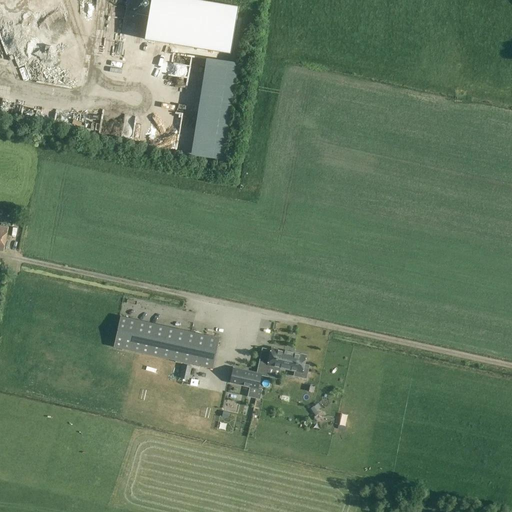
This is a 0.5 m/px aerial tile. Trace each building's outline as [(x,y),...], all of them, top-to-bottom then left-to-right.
[(120,25),(122,5),(106,3),(104,24),(120,25)] [(152,65),(140,65),(140,74),(152,73),(152,65)] [(226,95),(231,66),(222,65),(221,71),(210,70),(209,76),(218,78),(216,89),(220,90),(219,94),(226,95)] [(127,123),(129,111),(114,108),(112,123),(116,123),(115,132),(121,133),(121,134),(128,135),(129,129),(125,129),(126,123),(127,123)] [(106,123),(108,113),(99,111),(97,121),(106,123)] [(78,132),(91,134),(93,121),(79,120),(78,132)] [(107,134),(109,126),(99,124),(98,133),(107,134)] [(0,250),(4,251),(9,228),(0,226),(0,250)] [(213,368),(219,339),(121,317),(114,347),(213,368)] [(259,362),(257,373),(266,376),(269,365),(268,365),(271,350),(262,348),(260,358),(264,359),(263,363),(259,362)] [(271,350),(268,365),(269,365),(295,371),(294,376),(306,378),(309,365),(304,364),(306,356),(293,353),(293,352),(285,350),(285,351),(272,348),(271,350)] [(261,375),(234,369),(231,383),(258,389),(261,375)]
